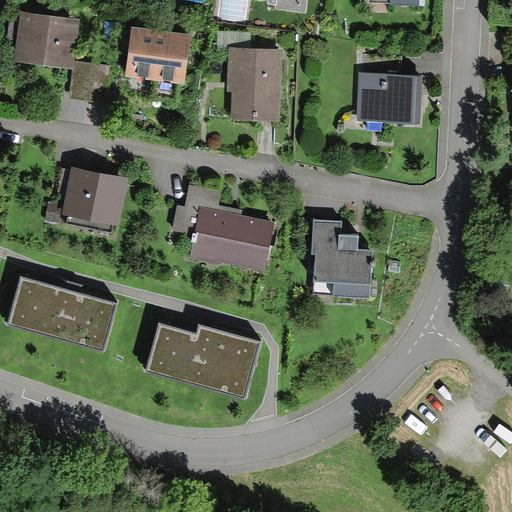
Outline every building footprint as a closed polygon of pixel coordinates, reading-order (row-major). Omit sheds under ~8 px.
[(312,0),(279,0),(278,16),(311,19),(312,0)] [(366,0),(366,1),(395,2),(395,10),(422,11),(421,0),(366,0)] [(80,24),(20,15),(13,63),(74,72),(80,24)] [(195,37),(138,30),(131,82),(188,89),(195,37)] [(284,51),(232,49),(229,120),(282,122),(284,51)] [(80,63),(73,98),(109,105),(117,71),(80,63)] [(416,76),(357,74),(355,120),(414,123),(416,76)] [(130,181),(75,170),(64,222),(120,233),(130,181)] [(275,227),(203,213),(194,262),(265,276),(275,227)] [(344,223),(314,222),(309,299),(377,302),(380,254),(343,252),(344,223)] [(116,297),(23,272),(10,317),(103,342),(116,297)] [(259,336),(201,320),(199,329),(162,319),(149,363),(245,389),(259,336)]
